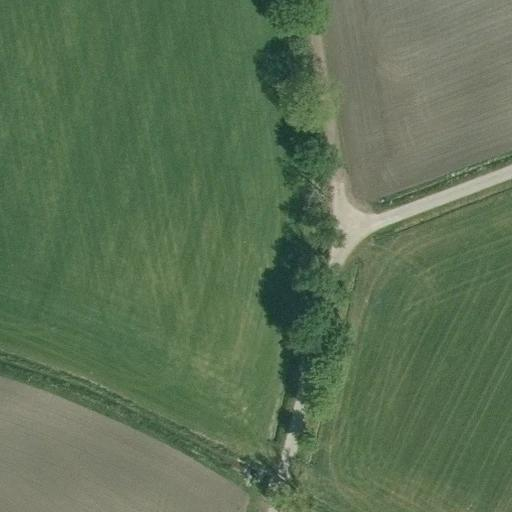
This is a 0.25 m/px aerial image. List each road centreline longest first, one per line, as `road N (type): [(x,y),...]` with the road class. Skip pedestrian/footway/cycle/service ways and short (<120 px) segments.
road 1 (unclassified): [(274,511),(331,281),(350,240),(511,173)]
road 2 (track): [(309,0),(350,240)]
